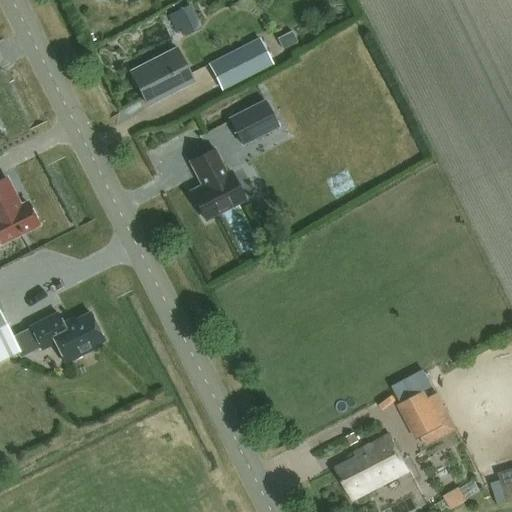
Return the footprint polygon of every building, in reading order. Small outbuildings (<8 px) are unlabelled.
[(185,36),(201,28),(190,4),(168,15),(176,32),(182,29),(185,36)] [(236,81),(294,51),(286,35),(227,65),(236,81)] [(148,105),(194,82),(177,49),(131,73),(148,105)] [(229,119),(242,145),(280,126),(266,100),(229,119)] [(191,191),(207,221),(246,201),(231,171),(227,173),(215,149),(190,162),(197,177),(200,175),(204,184),(191,191)] [(6,178),(0,181),(0,241),(1,243),(39,224),(29,204),(21,208),(6,178)] [(13,338),(0,311),(0,361),(18,352),(21,358),(41,348),(42,350),(56,344),(66,364),(92,351),(94,347),(105,341),(90,313),(64,326),(58,313),(30,327),(31,329),(13,338)] [(398,404),(417,440),(444,426),(425,390),(398,404)] [(353,499),(410,470),(391,433),(355,452),(358,456),(336,468),(353,499)] [(503,486),(511,483),(511,469),(499,473),(503,486)]
